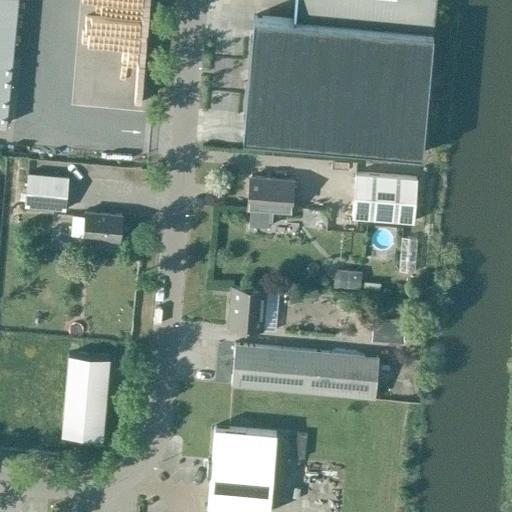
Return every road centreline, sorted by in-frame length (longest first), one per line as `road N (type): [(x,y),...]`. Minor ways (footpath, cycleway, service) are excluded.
road 1 (unclassified): [(0,481),(101,486),(136,467),(155,441),(196,0)]
road 2 (unknown): [(42,0),(39,93),(46,110),(69,121),(185,131)]
